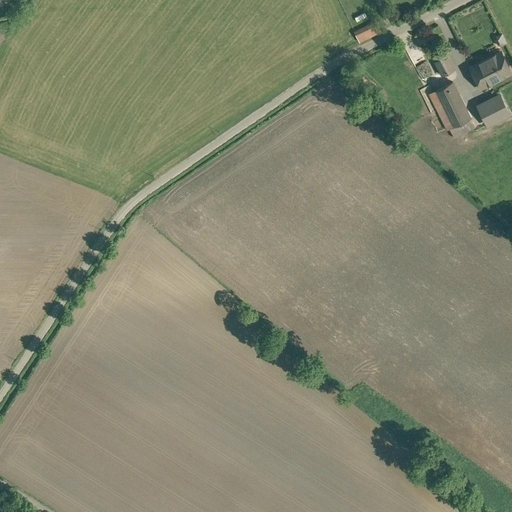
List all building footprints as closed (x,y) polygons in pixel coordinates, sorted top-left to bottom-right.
[(378,22),(358,27),(362,40),(381,35),(378,22)] [(501,52),(471,67),(482,88),(511,73),(501,52)] [(447,55),(435,61),(443,75),(455,69),(447,55)] [(476,127),(453,81),(429,94),(448,130),(450,129),(455,138),(476,127)] [(492,92),(471,103),(476,113),(488,107),(498,102),(492,92)] [(488,107),(476,113),(479,117),(490,112),(488,107)]
